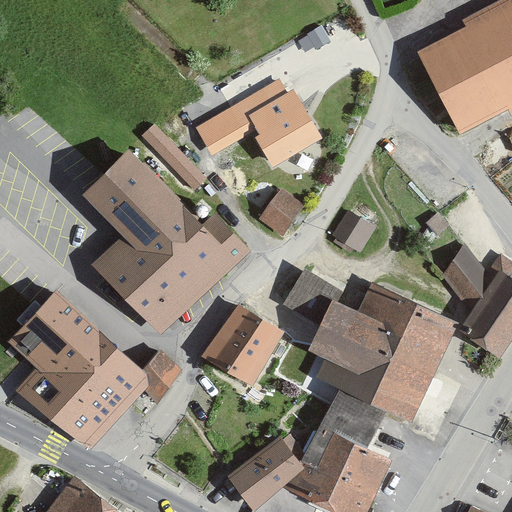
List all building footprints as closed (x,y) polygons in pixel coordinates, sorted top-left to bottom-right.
[(511,107),(511,5),(417,53),(461,135),(511,107)] [(279,80),(196,129),(211,156),(257,128),(261,134),(256,137),(273,167),(320,139),(293,93),(288,95),(279,80)] [(200,228),(131,154),(106,178),(87,195),(128,238),(97,267),(160,335),(250,250),(216,213),(200,228)] [(302,206),(282,191),(260,219),(281,234),(302,206)] [(375,227),(349,211),(334,236),(361,252),(375,227)] [(487,274),(464,244),(444,274),(473,311),(460,329),(499,356),(511,338),(511,262),(500,255),(487,274)] [(281,301),(313,319),(334,283),(301,265),(281,301)] [(455,322),(372,282),(357,313),(338,304),(321,340),(314,352),(332,361),(323,379),(343,388),(386,409),(407,419),(455,322)] [(144,372),(56,293),(40,310),(15,339),(45,366),(26,387),(89,443),(149,377),(144,372)] [(283,332),(240,308),(205,356),(254,384),(283,332)] [(386,409),(343,388),(301,462),(305,467),(283,485),(340,511),(363,511),(389,458),(368,448),(386,409)] [(282,438),(231,478),(254,507),(283,485),(305,467),(301,462),(282,438)] [(114,511),(74,480),(49,511),(114,511)]
